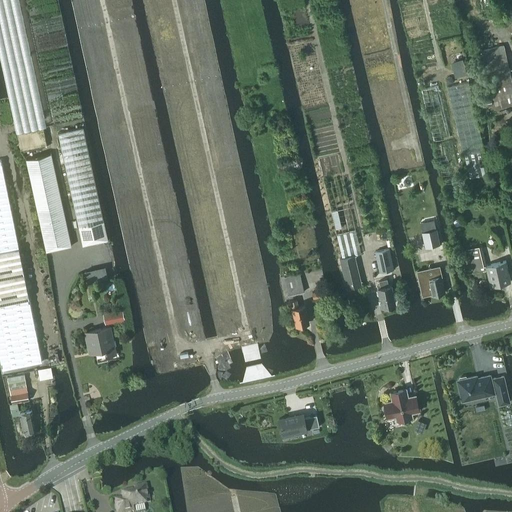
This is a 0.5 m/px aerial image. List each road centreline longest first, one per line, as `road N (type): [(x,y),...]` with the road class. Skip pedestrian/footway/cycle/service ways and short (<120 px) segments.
road 1 (tertiary): [(7,504),(199,402),(511,322)]
road 2 (track): [(66,341),(59,294),(63,272),(78,255),(21,0)]
